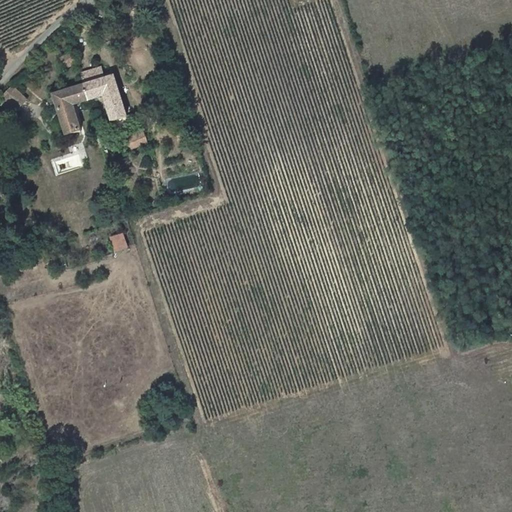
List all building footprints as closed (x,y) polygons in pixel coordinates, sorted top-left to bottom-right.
[(72,58),(67,48),(55,53),(61,63),(72,58)] [(109,118),(125,113),(111,72),(101,76),(97,64),(76,71),(80,82),(85,99),(102,94),(109,118)] [(79,128),(71,103),(85,99),(80,82),(51,91),(64,133),(79,128)] [(10,85),(0,96),(0,97),(2,100),(0,102),(0,111),(5,116),(24,97),(10,85)] [(147,139),(143,129),(125,135),(128,144),(147,139)] [(115,252),(130,248),(125,232),(111,236),(115,252)]
